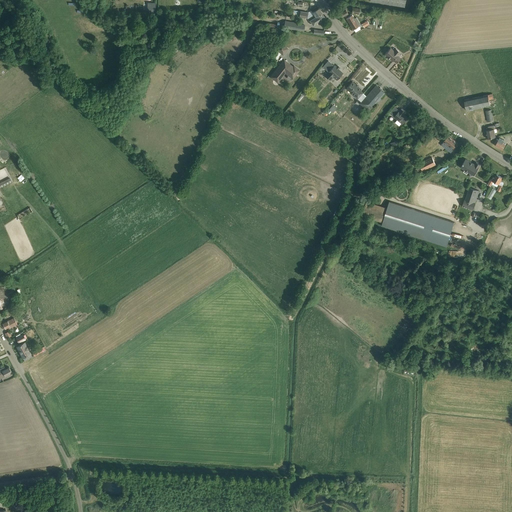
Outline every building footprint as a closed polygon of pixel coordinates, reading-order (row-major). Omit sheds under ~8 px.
[(405,0),(369,0),(370,2),(404,8),(406,0),(405,0)] [(300,11),(299,16),(306,18),(309,22),(310,21),(311,22),(323,14),(319,8),(312,12),(312,11),(308,12),(307,13),(307,12),(300,11)] [(342,17),(348,14),(346,9),(339,12),(342,17)] [(323,14),(311,22),(313,25),(319,22),(321,26),(325,23),(322,20),(325,18),(323,14)] [(352,15),(346,19),(353,30),(359,26),(361,25),(359,21),(356,18),(354,19),(352,15)] [(285,21),(283,28),(303,31),(304,26),(305,25),(285,21)] [(415,41),(413,45),(415,46),(418,46),(421,38),(419,36),(417,42),(415,41)] [(281,43),(275,50),(283,56),(288,49),(281,43)] [(390,48),(385,54),(393,62),(394,61),(397,64),(401,59),(398,56),(400,53),(396,49),(394,51),(390,48)] [(280,65),(271,77),(278,82),(281,78),(279,76),(283,71),(288,75),(288,76),(288,77),(288,78),(289,79),(290,79),(291,79),(292,79),(293,78),(293,79),(296,74),(299,70),(294,66),(293,67),(289,64),(285,60),(282,63),(283,64),(282,66),(280,65)] [(331,81),(334,78),(337,81),(343,74),(339,70),(341,68),(338,66),(336,68),(334,66),(328,61),(323,67),(328,72),(325,76),(331,81)] [(352,94),(357,99),(363,93),(360,90),(361,89),(352,81),(350,84),(349,84),(348,85),(348,86),(346,88),(352,93),(352,94)] [(360,103),(369,111),(378,101),(379,102),(381,99),(380,98),(385,93),(381,90),(382,89),(380,88),(376,85),(360,103)] [(488,94),(465,100),(467,110),(490,105),(488,94)] [(402,125),(408,118),(404,115),(406,113),(401,109),(400,111),(399,111),(394,117),(401,123),(401,124),(402,125)] [(488,126),(489,130),(486,131),(487,139),(496,137),(494,129),(495,129),(494,125),(488,126)] [(454,149),(458,143),(449,136),(442,145),(448,149),(451,152),(454,149)] [(497,139),(494,144),(503,149),(506,144),(505,143),(503,142),(504,140),(500,138),(499,140),(497,139)] [(420,163),(419,164),(423,171),(435,164),(435,165),(436,164),(435,164),(433,158),(432,157),(431,158),(425,161),(420,163)] [(465,159),(461,167),(465,170),(463,172),(467,174),(468,172),(474,175),(480,165),(476,162),(475,164),(465,159)] [(491,179),(488,184),(491,186),(493,181),(500,186),(498,190),(500,192),(503,186),(504,184),(503,182),(502,181),(503,178),(498,175),(495,178),(494,177),(492,180),(491,179)] [(0,181),(2,187),(13,182),(10,176),(0,181)] [(473,209),(479,191),(469,188),(463,206),(473,209)] [(366,201),(361,215),(382,221),(387,207),(366,201)] [(454,222),(389,201),(382,225),(446,246),(454,222)] [(388,253),(397,249),(395,244),(386,248),(388,253)] [(14,318),(3,324),(1,324),(4,329),(8,327),(9,329),(17,325),(14,318)] [(22,358),(30,354),(24,343),(17,347),(22,358)] [(0,376),(1,378),(12,372),(9,367),(5,369),(4,367),(0,368),(0,376)]
